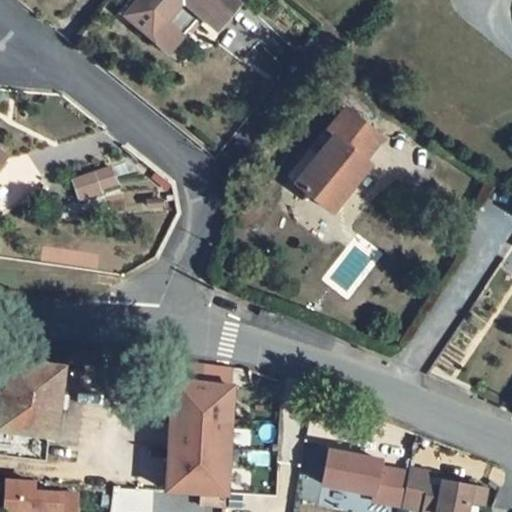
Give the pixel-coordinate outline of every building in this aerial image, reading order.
[(239,2),(237,0),(137,0),(126,13),(170,51),(202,14),(217,27),(239,2)] [(382,137),(347,109),(328,131),(334,136),(296,182),(331,211),(370,163),(364,159),(382,137)] [(117,183),(112,167),(74,179),(81,200),(103,191),(102,188),(117,183)] [(63,364),(4,357),(2,357),(0,375),(0,429),(51,436),(54,436),(58,406),(68,408),(70,395),(60,394),(63,364)] [(214,364),(176,359),(175,379),(213,384),(214,364)] [(233,366),(214,364),(213,384),(232,386),(233,366)] [(213,384),(175,379),(173,378),(166,490),(201,492),(227,493),(232,386),(213,384)] [(401,510),(409,468),(378,462),(375,470),(340,463),(332,500),(401,510)] [(430,472),(409,468),(402,505),(422,509),(422,511),(424,511),(466,511),(469,503),(483,506),(487,487),(444,479),(442,488),(440,496),(426,493),(428,486),(430,472)] [(31,478),(0,476),(0,511),(73,511),(74,490),(29,487),(31,478)] [(442,488),(428,486),(426,493),(440,496),(442,488)] [(201,492),(200,505),(226,507),(227,493),(201,492)]
